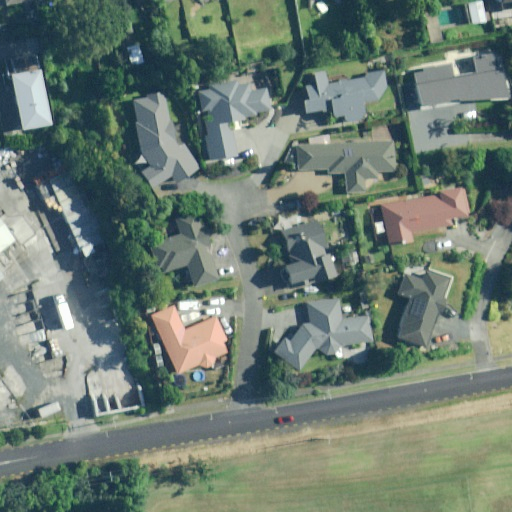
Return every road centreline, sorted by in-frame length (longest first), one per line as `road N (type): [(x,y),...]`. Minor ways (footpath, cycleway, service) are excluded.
road 1 (residential): [(244,424),(489,378)]
road 2 (residential): [(0,462),(244,424)]
road 3 (residential): [(230,199),(252,295),(244,424)]
road 4 (residential): [(489,378),(474,323),(480,287),(511,223)]
